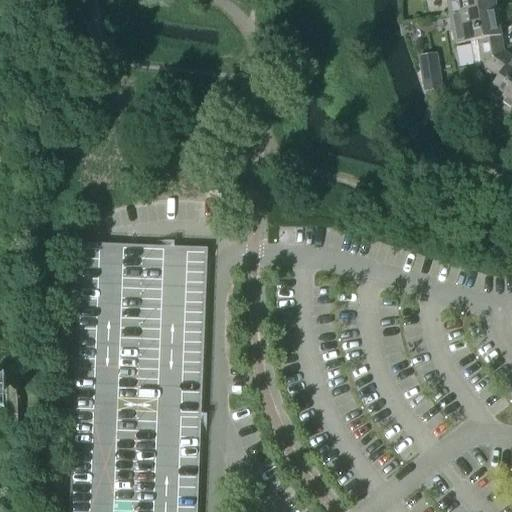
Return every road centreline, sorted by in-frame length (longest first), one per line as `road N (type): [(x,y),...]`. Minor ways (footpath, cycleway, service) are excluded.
road 1 (unknown): [(222,267),(127,225),(105,227),(96,511)]
road 2 (unclassified): [(511,302),(327,259),(252,257)]
road 3 (unknown): [(387,498),(326,394),(307,322),(302,258)]
road 4 (unknown): [(437,459),(388,398),(368,313),(368,270)]
road 5 (unknown): [(494,439),(433,348),(426,285)]
